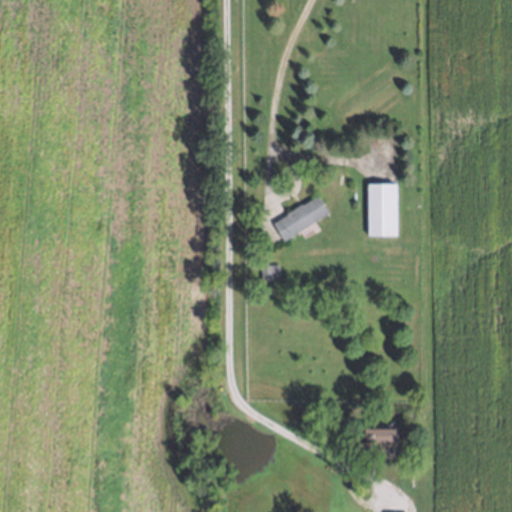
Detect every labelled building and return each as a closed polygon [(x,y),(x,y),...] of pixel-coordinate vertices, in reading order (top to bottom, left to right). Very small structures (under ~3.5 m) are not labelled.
[(361,179),(387,179),(388,233),(360,232),(361,179)] [(282,238),(271,220),(313,192),(325,210),(282,238)] [(259,277),(259,262),(275,262),(275,277),(259,277)] [(259,287),(270,287),(270,295),(259,295),(259,287)] [(376,447),(376,443),(363,443),(362,427),(393,426),(394,442),(384,442),(384,447),(376,447)]
